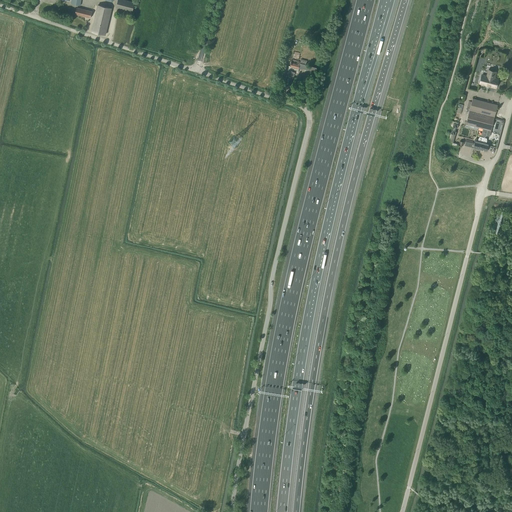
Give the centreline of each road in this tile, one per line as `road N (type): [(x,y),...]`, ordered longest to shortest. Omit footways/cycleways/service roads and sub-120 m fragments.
road 1 (unclassified): [(231,511),(271,280),(309,124),(300,106),(196,70)]
road 2 (motorway): [(296,511),(322,320),(405,0)]
road 3 (motorway): [(365,0),(299,255),(258,511)]
road 4 (motorway): [(281,511),(309,312),(387,0)]
road 5 (unclassified): [(401,511),(511,104)]
road 6 (unclassified): [(196,70),(0,5)]
